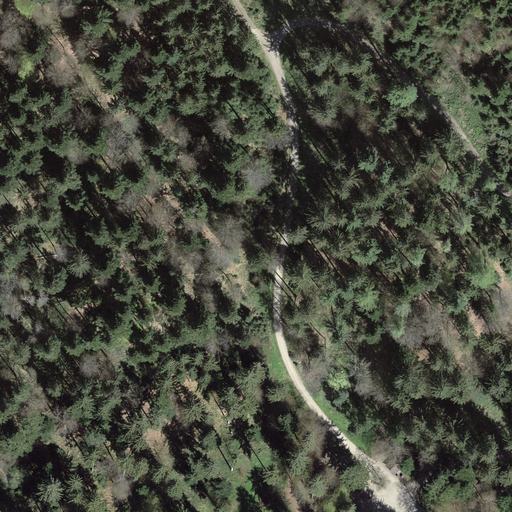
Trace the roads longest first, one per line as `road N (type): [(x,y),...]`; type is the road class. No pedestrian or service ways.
road 1 (track): [(398,499),(312,406),(276,333),(295,138),(264,42),(304,21),(342,30),(406,77),(511,191)]
road 2 (track): [(511,449),(398,499)]
